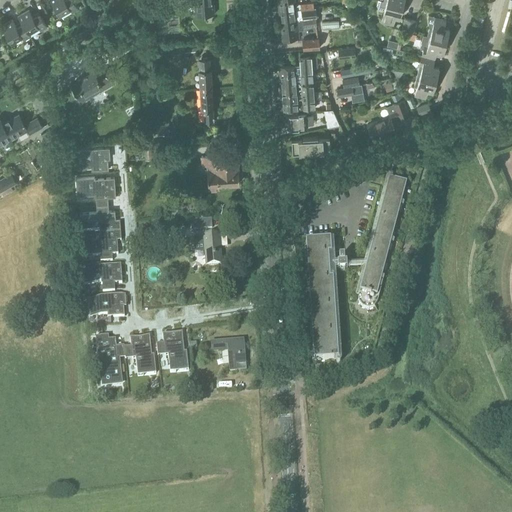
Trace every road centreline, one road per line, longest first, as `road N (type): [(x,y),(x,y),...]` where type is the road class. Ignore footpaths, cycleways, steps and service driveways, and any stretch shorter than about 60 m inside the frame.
road 1 (tertiary): [(291,511),(276,307)]
road 2 (tertiary): [(270,199),(257,0)]
road 3 (unclassified): [(270,199),(440,134)]
road 4 (residential): [(134,325),(118,148)]
road 5 (residential): [(276,307),(134,325)]
road 6 (residential): [(440,134),(472,0)]
